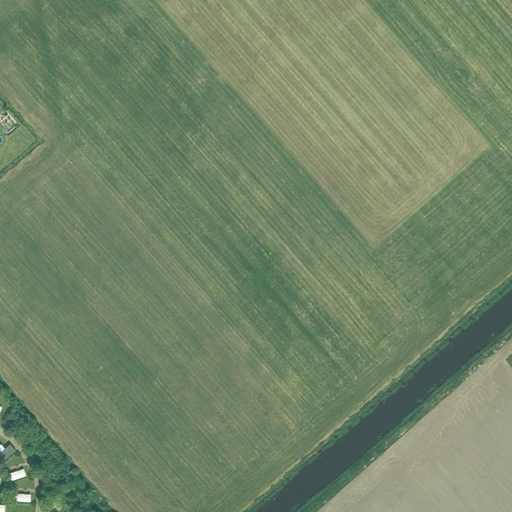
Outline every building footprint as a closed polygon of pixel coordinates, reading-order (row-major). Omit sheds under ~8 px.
[(116,367),(110,370),(113,376),(119,373),(116,367)] [(13,454),(8,448),(0,453),(0,461),(1,462),(13,454)] [(26,477),(24,470),(10,474),(12,481),(26,477)] [(30,503),(30,496),(16,494),(16,502),(30,503)] [(65,500),(60,494),(49,503),(54,509),(65,500)]
